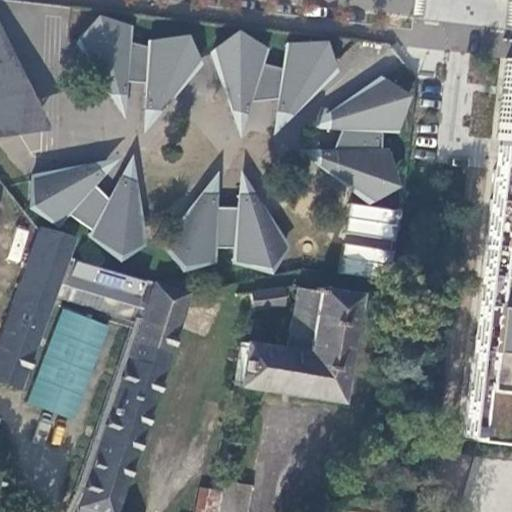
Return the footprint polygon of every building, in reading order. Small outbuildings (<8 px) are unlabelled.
[(122,95),(123,80),(145,81),(142,109),(156,111),(195,60),(180,40),(148,41),(147,48),(124,42),(125,26),(93,19),(76,39),(109,94),(122,95)] [(260,49),(231,35),(211,49),(229,110),(242,115),(247,100),(276,97),(273,111),(287,114),(331,67),(319,46),(287,44),(279,71),(255,65),(260,49)] [(0,39),(0,132),(32,124),(0,39)] [(511,58),(506,58),(496,139),(502,140),(511,141),(511,58)] [(380,81),(326,113),(326,127),(341,128),(331,151),(316,150),(316,164),(368,200),(387,184),(385,152),(377,152),(378,129),(394,129),(399,97),(380,81)] [(511,141),(502,140),(468,440),(511,445),(511,141)] [(53,222),(65,210),(92,229),(88,236),(115,255),(138,245),(132,182),(120,176),(106,201),(90,185),(100,174),(90,164),(28,180),(25,206),(53,222)] [(233,262),(263,268),(282,249),(250,194),(236,194),(235,209),(213,208),(213,193),(199,194),(162,246),(178,267),(210,262),(211,246),(234,246),(233,262)] [(38,227),(0,331),(0,383),(16,389),(51,296),(64,257),(71,237),(38,227)] [(153,282),(144,280),(135,309),(66,289),(74,260),(64,257),(51,296),(129,319),(139,322),(153,282)] [(144,280),(74,260),(66,289),(135,309),(144,280)] [(187,291),(153,282),(139,322),(82,495),(76,511),(114,511),(166,353),(187,291)] [(293,285),(284,346),(239,340),(233,383),(336,399),(354,291),(313,284),(312,287),(293,285)] [(252,288),(252,306),(286,306),(286,288),(252,288)] [(57,311),(23,404),(70,421),(104,327),(57,311)] [(139,322),(129,319),(72,492),(82,495),(139,322)] [(243,511),(247,487),(218,483),(217,492),(196,489),(191,511),(243,511)]
